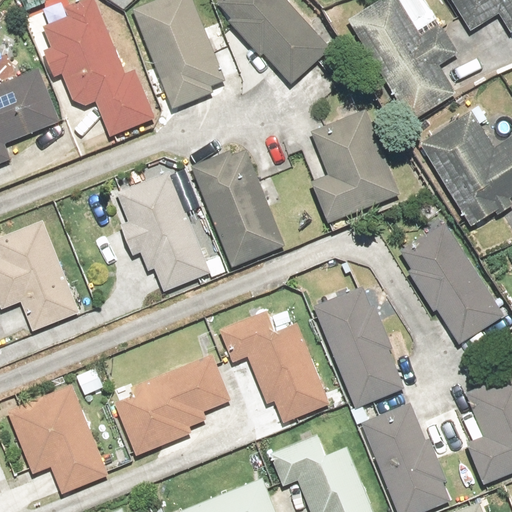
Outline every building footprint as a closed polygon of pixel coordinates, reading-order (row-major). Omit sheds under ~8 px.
[(131,73),(101,0),(83,0),(71,5),(75,15),(49,26),(57,45),(49,48),(60,76),(68,72),(78,98),(91,104),(101,99),(116,135),(161,117),(141,69),(131,73)] [(233,88),(198,0),(158,0),(139,8),(180,109),(233,88)] [(335,47),(291,0),(222,0),(221,1),(296,82),(335,47)] [(406,0),(383,0),(354,18),(418,120),(463,92),(445,63),(464,51),(446,21),(427,33),(406,0)] [(511,0),(458,0),(477,30),(506,13),(511,22),(511,0)] [(32,44),(8,56),(16,72),(40,61),(32,44)] [(66,121),(45,67),(0,85),(0,164),(16,158),(11,143),(66,121)] [(407,192),(372,108),(316,131),(333,173),(317,179),(335,221),(407,192)] [(477,109),(427,141),(479,224),(502,210),(505,215),(511,210),(511,138),(500,146),(477,109)] [(251,141),(196,163),(238,264),(292,242),(251,141)] [(216,271),(175,169),(121,191),(133,220),(125,223),(138,255),(145,252),(152,270),(159,267),(168,290),(216,271)] [(86,313),(48,218),(0,237),(0,240),(6,255),(0,257),(0,292),(7,310),(26,303),(37,332),(86,313)] [(509,314),(449,221),(405,249),(417,267),(413,270),(439,310),(443,308),(465,342),(509,314)] [(369,284),(319,304),(362,407),(411,387),(395,349),(400,347),(381,301),(376,302),(369,284)] [(335,402),(302,321),(285,328),(276,308),(227,329),(240,361),(253,356),(272,403),(280,400),(289,421),(335,402)] [(140,393),(121,401),(143,454),(198,431),(195,424),(211,417),(208,410),(237,398),(217,351),(136,385),(140,393)] [(101,368),(78,377),(87,398),(110,389),(101,368)] [(511,472),(511,373),(470,390),(488,435),(472,441),(488,481),(511,472)] [(115,473),(77,381),(13,408),(40,473),(56,466),(67,492),(115,473)] [(416,400),(367,420),(404,511),(421,511),(456,498),(450,481),(453,480),(435,437),(432,438),(416,400)] [(288,487),(304,480),(316,511),(380,511),(354,445),(336,452),(327,431),(275,453),(288,487)] [(186,511),(283,511),(269,477),(186,510),(186,511)] [(490,511),(486,500),(455,511),(490,511)]
